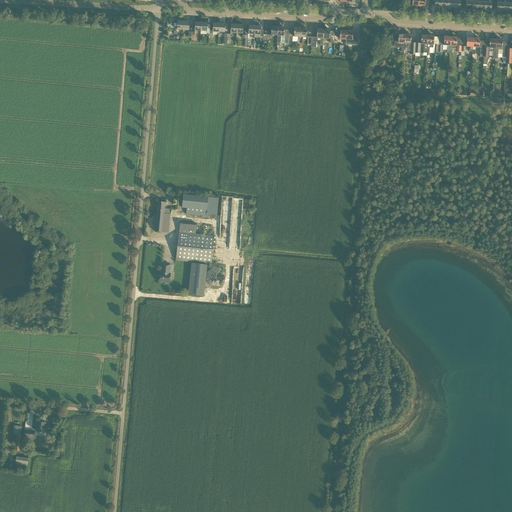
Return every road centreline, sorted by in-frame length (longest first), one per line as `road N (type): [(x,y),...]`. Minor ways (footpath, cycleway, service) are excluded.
road 1 (unclassified): [(113,511),(158,8)]
road 2 (residential): [(511,29),(399,23),(365,12)]
road 3 (residential): [(365,12),(225,12)]
road 4 (unclassified): [(1,0),(137,7)]
